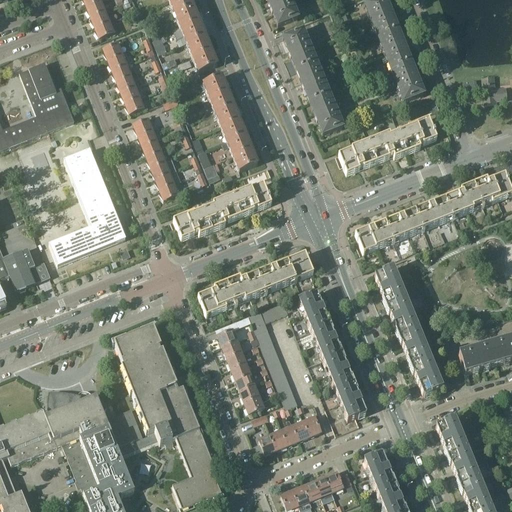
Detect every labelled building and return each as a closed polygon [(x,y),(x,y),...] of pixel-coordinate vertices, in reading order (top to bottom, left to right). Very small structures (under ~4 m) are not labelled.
[(82,0),(83,3),(82,3),(85,8),(86,10),(100,4),(98,0),(82,0)] [(166,0),(174,18),(193,10),(188,0),(166,0)] [(277,28),(277,29),(297,21),(288,0),(266,0),(270,10),(269,10),(272,15),(278,28),(277,28)] [(392,20),(392,19),(391,19),(390,15),(390,14),(389,14),(384,2),(385,2),(384,0),(364,8),(377,41),(396,33),(391,20),(392,20)] [(344,5),(342,1),(330,5),(331,10),(344,5)] [(100,4),(86,10),(87,13),(86,14),(90,19),(90,21),(104,15),(100,4)] [(193,10),(174,18),(186,47),(205,39),(200,27),(198,23),(193,10)] [(104,15),(90,21),(92,24),(91,25),(94,29),(95,31),(109,26),(104,15)] [(109,26),(95,31),(96,35),(95,35),(98,40),(98,41),(99,42),(113,36),(109,26)] [(296,74),(316,66),(302,33),(282,42),(283,42),(289,55),(288,55),(290,61),(291,60),(296,74)] [(377,41),(390,73),(410,66),(405,53),(405,52),(405,51),(404,51),(403,47),(403,46),(402,47),(396,33),(377,41)] [(205,39),(186,47),(198,76),(217,68),(210,52),(205,39)] [(161,41),(152,44),(154,49),(157,56),(158,58),(166,55),(161,41)] [(117,47),(103,52),(105,56),(104,57),(107,62),(108,64),(121,58),(117,47)] [(121,58),(108,64),(109,67),(108,68),(111,73),(112,74),(126,69),(129,67),(125,57),(121,58)] [(309,106),(329,98),(316,66),(296,74),(302,87),(301,87),(303,93),(304,92),(309,106)] [(403,106),(423,97),(422,97),(417,84),(418,84),(417,83),(415,79),(416,79),(415,78),(410,66),(390,73),(403,106)] [(0,154),(18,147),(74,125),(61,92),(55,94),(44,67),(28,73),(19,77),(37,120),(3,133),(0,126),(0,154)] [(126,69),(112,74),(113,78),(112,79),(115,83),(116,85),(130,80),(126,69)] [(163,78),(157,81),(162,92),(167,89),(169,89),(164,78),(163,78)] [(130,80),(116,85),(118,89),(117,89),(120,95),(121,96),(134,90),(130,80)] [(221,80),(202,87),(214,117),(233,109),(228,96),(221,80)] [(482,82),(483,92),(485,107),(495,106),(495,103),(506,102),(506,101),(505,92),(494,93),(493,81),(482,82)] [(463,85),(464,94),(474,93),(473,84),(463,85)] [(134,90),(121,96),(122,100),(121,100),(124,105),(125,107),(139,101),(134,90)] [(322,138),(342,130),(329,98),(309,106),(315,119),(314,119),(316,125),(317,124),(322,137),(322,138)] [(139,101),(125,107),(126,110),(125,111),(128,116),(129,118),(143,112),(139,101)] [(175,102),(163,106),(166,113),(177,109),(175,102)] [(214,117),(226,146),(245,138),(233,109),(214,117)] [(147,122),(133,128),(134,131),(135,132),(134,133),(137,138),(137,139),(152,134),(147,122)] [(175,125),(169,128),(171,132),(174,131),(176,136),(184,132),(182,127),(180,123),(175,125)] [(433,135),(432,134),(428,123),(407,131),(408,133),(400,136),(398,133),(397,134),(406,157),(418,153),(417,149),(422,146),(423,148),(436,143),(434,138),(435,137),(433,135)] [(152,134),(137,139),(139,143),(138,144),(141,149),(142,150),(156,144),(160,142),(161,142),(157,131),(152,134)] [(388,138),(368,146),(376,166),(389,161),(388,160),(392,158),(394,162),(406,157),(397,134),(396,134),(397,137),(389,141),(388,138)] [(238,175),(257,167),(245,138),(226,146),(238,175)] [(156,144),(142,150),(143,154),(142,155),(145,159),(146,161),(160,156),(156,144)] [(346,178),(352,176),(359,173),(358,171),(363,170),(363,171),(376,166),(368,146),(352,153),(338,158),(343,171),(343,173),(344,173),(346,178)] [(49,248),(48,248),(57,270),(125,243),(102,186),(89,153),(63,164),(90,231),(49,248)] [(160,156),(146,161),(148,164),(147,165),(150,171),(151,172),(164,166),(160,156)] [(164,166),(151,172),(152,175),(151,176),(154,180),(155,183),(169,177),(175,175),(171,164),(164,166)] [(198,165),(193,168),(197,178),(202,176),(198,165)] [(213,167),(203,171),(207,181),(217,177),(215,172),(213,167)] [(169,177),(155,183),(157,186),(156,187),(159,192),(159,194),(173,188),(179,186),(175,175),(169,177)] [(202,176),(197,178),(199,183),(201,189),(202,189),(207,187),(202,176)] [(482,210),(491,206),(511,198),(511,196),(507,185),(508,185),(507,183),(504,178),(491,183),(492,184),(488,186),(486,182),(473,187),(482,210)] [(262,187),(233,199),(241,220),(254,215),(253,213),(257,212),(258,213),(271,208),(269,203),(268,200),(262,187)] [(473,214),(482,210),(473,187),(460,193),(462,196),(458,198),(457,196),(444,202),(452,222),(473,214)] [(173,188),(159,194),(161,197),(160,198),(163,202),(163,203),(164,204),(177,199),(173,188)] [(233,199),(203,212),(212,234),(225,229),(223,225),(227,224),(228,225),(241,220),(233,199)] [(452,222),(444,202),(431,207),(432,208),(428,209),(427,208),(414,214),(422,234),(452,222)] [(203,212),(173,224),(178,236),(177,236),(178,239),(179,239),(181,244),(194,239),(194,237),(197,236),(199,239),(212,234),(203,212)] [(393,245),(422,234),(414,214),(401,219),(402,220),(398,221),(398,220),(385,225),(393,245)] [(362,257),(393,245),(385,225),(372,231),(372,232),(368,233),(368,232),(355,237),(357,242),(356,243),(357,245),(358,245),(362,257)] [(0,252),(0,279),(1,282),(8,279),(9,283),(11,282),(16,295),(20,294),(25,291),(34,288),(34,287),(31,279),(36,277),(36,275),(34,271),(35,271),(27,252),(22,254),(23,255),(4,262),(0,252)] [(287,264),(295,284),(313,277),(304,257),(287,264)] [(382,263),(374,266),(376,271),(384,268),(382,263)] [(287,264),(274,270),(275,271),(271,272),(270,271),(257,276),(265,296),(295,284),(287,264)] [(386,309),(404,302),(392,271),(384,275),(374,279),(386,309)] [(257,276),(244,281),(245,283),(241,284),(239,281),(226,286),(235,308),(265,296),(257,276)] [(211,295),(197,300),(199,305),(199,306),(200,308),(205,320),(235,308),(226,286),(213,291),(215,295),(211,296),(211,295)] [(316,297),(306,301),(305,300),(301,301),(302,302),(298,304),(310,334),(329,327),(316,297)] [(416,332),(404,302),(386,309),(398,339),(416,332)] [(278,309),(282,320),(288,317),(284,306),(278,309)] [(278,309),(272,311),(276,322),(282,320),(278,309)] [(266,313),(271,324),(276,322),(272,311),(266,313)] [(260,315),(263,321),(265,327),(271,324),(266,313),(260,315)] [(248,320),(251,326),(263,321),(260,315),(248,320)] [(232,333),(251,326),(248,320),(216,333),(219,338),(217,339),(222,350),(237,344),(232,333)] [(265,328),(265,327),(263,321),(251,326),(253,333),(255,337),(255,338),(268,333),(265,328)] [(341,357),(334,340),(329,327),(310,334),(322,364),(341,357)] [(428,362),(416,332),(398,339),(411,369),(428,362)] [(175,442),(186,468),(191,482),(172,489),(181,511),(192,506),(193,508),(209,502),(208,500),(220,495),(213,478),(211,479),(210,475),(215,473),(183,392),(176,395),(171,382),(173,382),(162,354),(160,355),(158,351),(160,350),(154,333),(142,337),(141,336),(125,342),(126,344),(114,349),(123,370),(121,370),(148,439),(153,437),(156,445),(158,444),(159,449),(164,447),(166,450),(173,447),(172,444),(175,442)] [(255,338),(256,341),(258,344),(270,339),(268,333),(255,338)] [(272,345),(270,339),(258,344),(260,350),(272,345)] [(511,341),(490,348),(496,368),(511,363),(511,341)] [(237,344),(222,350),(226,362),(241,355),(237,344)] [(260,350),(262,356),(275,351),(272,345),(260,350)] [(464,377),(496,368),(490,348),(458,357),(464,377)] [(277,356),(275,351),(262,356),(264,362),(277,356)] [(226,362),(231,373),(246,367),(241,355),(226,362)] [(279,362),(277,356),(264,362),(267,367),(279,362)] [(353,387),(346,370),(341,357),(322,364),(335,394),(353,387)] [(282,368),(279,362),(267,367),(269,373),(282,368)] [(440,392),(428,362),(411,369),(423,399),(440,392)] [(231,373),(235,384),(250,378),(246,367),(231,373)] [(284,374),(282,368),(269,373),(271,379),(284,374)] [(286,380),(284,374),(271,379),(273,385),(286,380)] [(250,378),(235,384),(239,395),(255,389),(250,378)] [(289,385),(286,380),(273,385),(276,390),(289,385)] [(276,390),(278,396),(291,391),(289,385),(276,390)] [(347,425),(352,423),(355,421),(366,417),(353,387),(335,394),(347,425)] [(239,395),(244,407),(259,401),(255,389),(239,395)] [(293,397),(291,391),(278,396),(280,402),(293,397)] [(91,402),(89,397),(81,395),(80,399),(74,398),(74,399),(71,398),(67,398),(62,397),(59,397),(56,397),(53,397),(49,397),(48,404),(48,408),(48,413),(49,419),(48,419),(45,421),(43,415),(42,416),(56,452),(63,449),(77,485),(81,483),(82,486),(80,487),(84,497),(82,498),(83,499),(88,511),(121,511),(117,501),(121,500),(134,495),(134,494),(133,494),(120,460),(156,445),(153,437),(148,439),(142,441),(131,412),(130,413),(131,414),(105,424),(102,417),(106,412),(105,411),(105,412),(100,409),(99,408),(96,400),(91,402)] [(280,402),(283,408),(295,403),(293,397),(280,402)] [(264,412),(259,401),(244,407),(248,418),(264,412)] [(298,408),(295,403),(283,408),(285,414),(290,412),(298,408)] [(511,412),(511,409),(511,407),(502,409),(504,415),(511,412)] [(16,498),(4,468),(2,464),(8,462),(11,470),(56,452),(42,416),(0,432),(0,509),(1,510),(1,511),(27,511),(21,496),(16,498)] [(253,429),(264,425),(261,419),(251,424),(253,429)] [(303,425),(309,440),(320,435),(314,421),(303,425)] [(448,459),(466,452),(454,421),(435,429),(448,459)] [(298,445),(309,440),(303,425),(292,430),(298,445)] [(286,449),(298,445),(292,430),(281,434),(286,449)] [(275,454),(286,449),(281,434),(269,439),(275,454)] [(264,458),(271,456),(275,454),(269,439),(258,443),(264,458)] [(460,489),(478,482),(466,452),(448,459),(460,489)] [(365,468),(376,495),(394,487),(382,457),(363,464),(365,468)] [(342,491),(336,476),(325,481),(331,495),(342,491)] [(351,487),(346,476),(341,478),(345,489),(351,487)] [(320,500),(331,495),(325,481),(314,485),(320,500)] [(469,511),(487,511),(490,511),(478,482),(460,489),(469,511)] [(320,500),(314,485),(303,490),(309,505),(320,500)] [(376,495),(383,511),(404,511),(394,487),(376,495)] [(297,509),(309,505),(303,490),(291,495),(297,509)] [(285,511),(291,511),(297,509),(291,495),(280,499),(285,511)]
